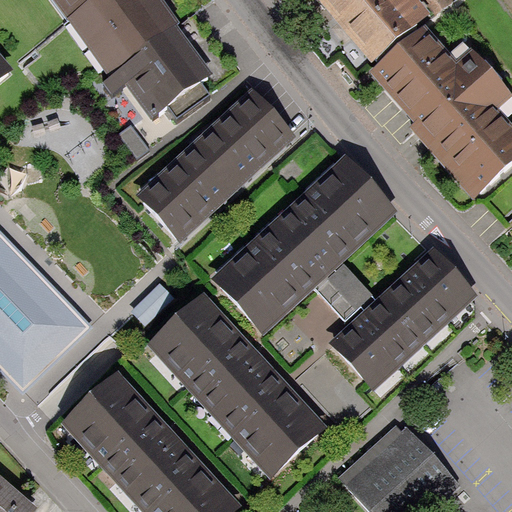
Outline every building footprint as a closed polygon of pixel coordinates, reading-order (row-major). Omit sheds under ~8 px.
[(52,0),(67,20),(93,0),(52,0)] [(110,78),(178,28),(182,24),(164,0),(93,0),(67,20),(110,78)] [(432,18),(417,0),(316,0),(372,67),(432,18)] [(417,0),(432,18),(452,0),(417,0)] [(511,0),(498,0),(511,16),(511,0)] [(178,28),(110,78),(104,83),(114,96),(127,86),(152,119),(168,107),(178,120),(210,96),(200,82),(212,74),(178,28)] [(431,29),(374,75),(415,126),(412,128),(471,202),(511,168),(511,121),(503,110),(511,103),(511,92),(476,48),(458,62),(431,29)] [(0,81),(13,70),(0,54),(0,81)] [(300,139),(255,89),(137,194),(182,245),(300,139)] [(132,127),(121,135),(138,158),(148,150),(132,127)] [(344,155),(208,280),(264,341),(317,293),(344,322),(372,297),(341,265),(397,213),(344,155)] [(0,365),(25,391),(91,326),(73,307),(0,233),(0,365)] [(436,249),(331,345),(375,392),(480,297),(436,249)] [(161,286),(133,312),(147,326),(175,300),(161,286)] [(203,293),(147,344),(271,478),(327,427),(260,355),(203,293)] [(118,373),(61,425),(140,511),(237,511),(241,508),(176,437),(118,373)] [(405,422),(340,480),(369,511),(426,511),(459,483),(405,422)] [(0,511),(35,511),(38,510),(0,477),(0,511)]
